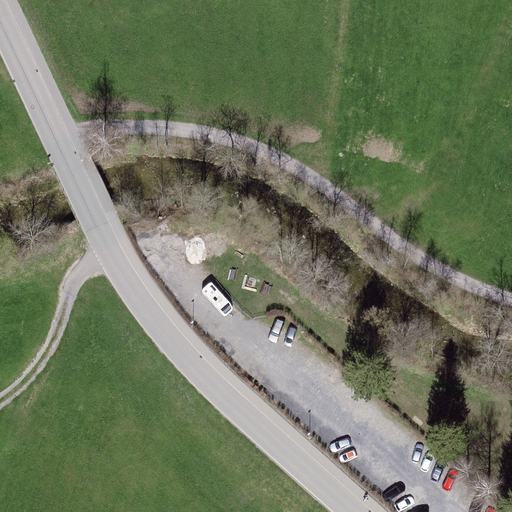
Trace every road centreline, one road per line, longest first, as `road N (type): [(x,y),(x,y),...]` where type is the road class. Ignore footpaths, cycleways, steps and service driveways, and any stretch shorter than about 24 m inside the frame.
road 1 (residential): [(0,19),(151,318),(354,511)]
road 2 (track): [(57,141),(100,127),(180,128),(256,150),(297,170),(462,288),(511,301)]
road 3 (track): [(112,253),(80,272),(34,369),(0,403)]
